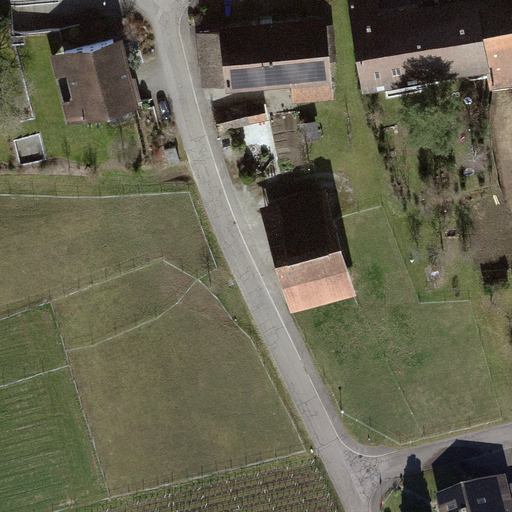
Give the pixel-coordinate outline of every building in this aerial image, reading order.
[(379,0),(357,0),(351,1),(363,82),(488,59),(494,82),(511,78),(511,0),(474,0),(382,17),(379,0)] [(326,22),(201,32),(205,83),(294,76),(295,96),(331,93),(326,22)] [(137,103),(118,31),(45,50),(52,75),(63,73),(70,99),(60,101),(66,122),(137,103)] [(345,283),(317,199),(253,220),(282,305),(345,283)] [(511,511),(504,485),(441,502),(443,511),(511,511)]
